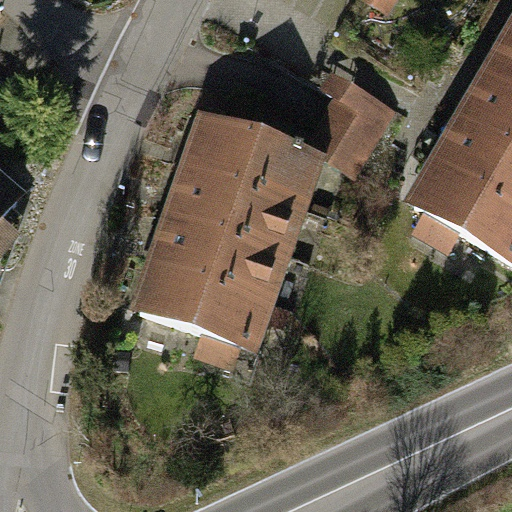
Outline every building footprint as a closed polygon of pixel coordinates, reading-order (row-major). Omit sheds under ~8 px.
[(344,0),(343,3),(376,23),(389,0),(344,0)] [(511,4),(493,37),(511,48),(511,4)] [(511,48),(493,37),(465,81),(511,109),(511,48)] [(511,109),(465,81),(438,125),(511,170),(511,109)] [(387,121),(322,83),(308,106),(324,115),(298,159),(310,164),(348,188),(387,121)] [(187,120),(168,172),(291,216),(310,164),(298,159),(187,120)] [(511,170),(438,125),(411,169),(511,231),(511,170)] [(511,231),(411,169),(384,213),(407,228),(398,243),(438,267),(447,252),(497,283),(511,258),(511,231)] [(168,172),(150,224),(272,268),(291,216),(168,172)] [(0,254),(4,250),(0,246),(0,228),(15,213),(0,199),(0,254)] [(150,224),(131,277),(254,321),(272,268),(150,224)] [(131,277),(112,329),(183,355),(179,367),(219,381),(224,369),(235,373),(254,321),(131,277)]
